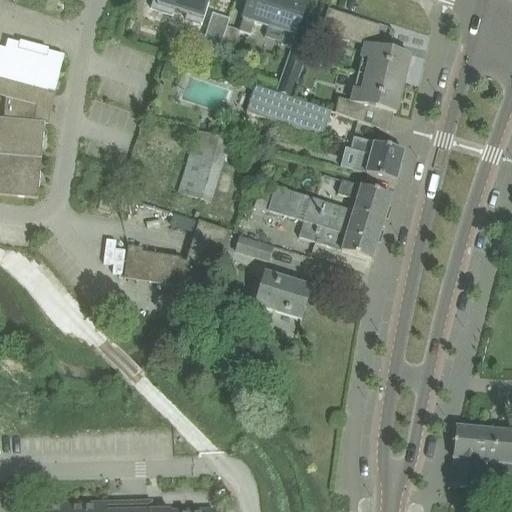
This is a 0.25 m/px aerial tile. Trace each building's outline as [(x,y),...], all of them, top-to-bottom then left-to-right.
[(153,0),(151,10),(173,17),(174,12),(176,12),(203,21),(209,0),(153,0)] [(270,29),(279,0),(249,0),(239,32),(252,36),(255,24),(270,29)] [(293,50),(301,23),(307,4),(294,0),(279,0),(270,29),(286,34),(282,44),(282,46),(293,50)] [(322,30),(320,36),(365,46),(364,50),(362,60),(372,62),(368,77),(403,86),(410,57),(390,52),(376,48),(378,41),(381,28),(328,11),(322,30)] [(217,56),(225,35),(230,20),(212,15),(200,51),(207,53),(205,61),(215,64),(217,56)] [(230,61),(237,39),(225,35),(217,56),(230,61)] [(0,81),(54,96),(54,95),(64,57),(47,52),(46,52),(45,56),(21,50),(22,45),(20,45),(8,42),(6,50),(0,48),(0,81)] [(293,98),(305,61),(289,55),(277,93),(293,98)] [(239,89),(242,81),(220,74),(217,82),(239,89)] [(339,100),(335,114),(351,120),(364,125),(364,124),(368,108),(394,114),(396,115),(403,86),(368,77),(365,93),(355,90),(352,103),(339,100)] [(322,139),(331,113),(255,88),(247,114),(322,139)] [(36,123),(38,104),(4,95),(3,96),(6,97),(5,104),(4,120),(0,119),(0,196),(38,200),(44,131),(45,124),(36,123)] [(249,164),(253,151),(230,144),(230,142),(197,131),(177,195),(210,205),(212,199),(225,157),(249,164)] [(396,183),(404,152),(354,139),(351,152),(358,154),(354,171),(366,174),(366,175),(396,183)] [(109,181),(105,195),(115,198),(118,199),(122,184),(109,181)] [(361,189),(342,183),(338,196),(357,202),(355,210),(385,219),(391,197),(361,188),(361,189)] [(354,213),(277,190),(275,196),(260,191),(255,207),(304,223),(299,240),(342,253),(372,262),(385,219),(355,210),(354,213)] [(102,194),(98,211),(108,214),(110,215),(115,198),(105,195),(102,194)] [(207,304),(230,233),(199,223),(186,263),(181,262),(182,260),(142,254),(143,250),(129,248),(124,280),(176,288),(175,294),(207,304)] [(268,263),(273,249),(239,238),(235,253),(268,263)] [(301,322),(311,289),(292,283),(265,275),(255,308),(272,313),(273,309),(301,318),(300,322),(301,322)] [(487,431),(457,428),(455,443),(454,443),(454,445),(455,446),(453,460),(454,460),(451,489),(480,492),(482,475),(511,477),(511,433),(497,432),(497,430),(487,429),(487,431)] [(4,507),(29,506),(28,493),(4,494),(4,507)]
